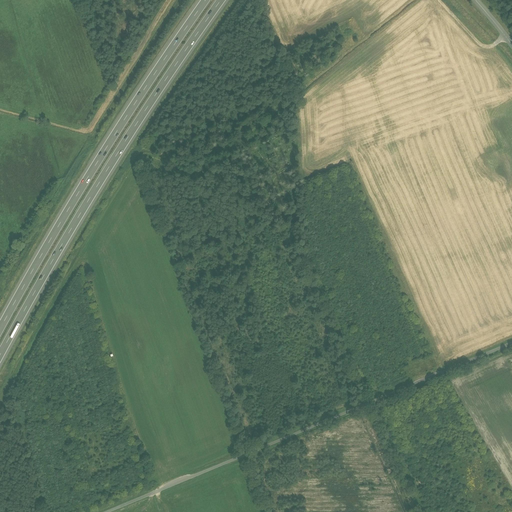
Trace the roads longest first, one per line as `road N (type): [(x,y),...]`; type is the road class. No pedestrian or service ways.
road 1 (unclassified): [(511,343),(108,511)]
road 2 (motorway): [(0,358),(85,206),(221,0)]
road 3 (motorway): [(205,0),(73,200),(0,331)]
